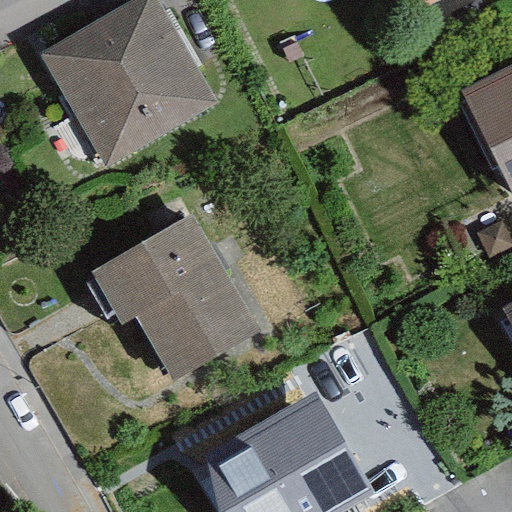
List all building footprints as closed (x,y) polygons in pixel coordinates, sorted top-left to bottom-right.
[(427,0),(438,22),(489,0),(427,0)] [(166,10),(53,69),(110,176),(222,116),(166,10)] [(511,98),(481,113),(511,176),(511,98)] [(211,238),(111,293),(171,401),(271,345),(211,238)] [(355,511),(307,429),(213,483),(229,511),(355,511)]
